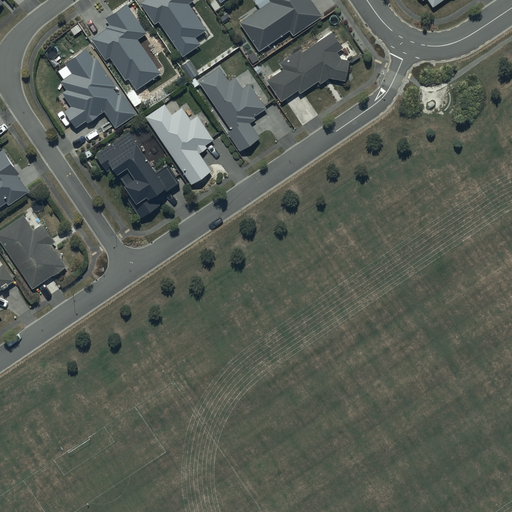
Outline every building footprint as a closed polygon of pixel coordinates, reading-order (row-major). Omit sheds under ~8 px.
[(106,26),(92,35),(105,56),(109,54),(125,77),(128,74),(136,86),(160,69),(138,36),(146,30),(125,0),(105,14),(110,20),(105,24),(106,26)] [(140,0),(154,20),(158,18),(182,53),(200,41),(195,34),(205,27),(188,1),(189,0),(140,0)] [(267,0),(239,19),(259,48),(289,27),(293,33),(322,14),(312,0),(267,0)] [(283,66),(267,78),(281,98),(297,86),(299,90),(317,77),(320,82),(329,76),(346,78),(349,57),(341,56),(336,48),(342,45),(333,28),(302,49),(300,46),(279,60),(283,66)] [(71,103),(64,107),(76,124),(86,118),(87,119),(104,107),(115,124),(137,110),(122,89),(118,92),(113,85),(116,83),(96,54),(94,56),(86,45),(65,59),(72,70),(61,77),(67,86),(62,89),(71,103)] [(220,64),(198,79),(230,125),(226,127),(240,147),(259,134),(250,120),(256,116),(254,113),(267,105),(250,80),(242,85),(235,74),(229,78),(220,64)] [(134,87),(127,92),(135,104),(142,100),(134,87)] [(164,101),(145,114),(191,181),(211,167),(199,150),(207,144),(205,141),(213,136),(197,112),(191,117),(182,104),(171,112),(164,101)] [(129,133),(96,155),(107,172),(111,169),(131,197),(127,199),(141,219),(161,205),(157,200),(180,184),(167,165),(156,173),(129,133)] [(0,204),(6,200),(8,202),(28,189),(17,172),(19,171),(3,146),(0,148),(0,204)] [(24,212),(0,227),(0,237),(32,285),(66,263),(51,241),(55,238),(43,220),(33,227),(24,212)] [(0,311),(1,311),(0,309),(0,287),(14,278),(3,260),(0,261),(0,311)]
